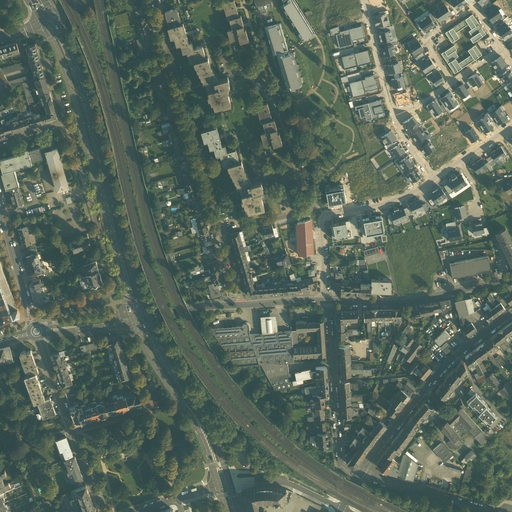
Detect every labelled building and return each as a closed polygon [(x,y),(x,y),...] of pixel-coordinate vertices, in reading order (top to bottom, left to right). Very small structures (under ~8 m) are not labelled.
[(243,39),(244,40),(248,39),(245,28),(244,29),(243,25),(240,15),(238,16),(233,0),(229,0),(222,2),(223,3),(224,2),(225,6),(224,6),(226,15),(228,15),(229,18),(227,19),(229,18),(229,19),(231,18),(232,22),(231,22),(232,28),(227,29),(230,38),(233,37),(234,39),(238,37),(239,40),(243,39)] [(256,6),(257,5),(259,10),(259,9),(264,8),(267,7),(271,6),(270,0),(254,0),(255,2),(256,6)] [(291,1),(290,0),(284,4),(283,4),(285,8),(284,9),(287,13),(288,13),(293,19),(291,20),(294,25),(296,24),(297,27),(296,28),(298,27),(300,31),(298,31),(301,36),(303,35),(305,39),(311,35),(311,33),(313,32),(307,23),(305,24),(304,22),(305,21),(300,12),(298,13),(297,11),(298,10),(293,0),(291,1)] [(373,11),(378,10),(384,8),(382,0),(375,0),(370,1),(373,11)] [(467,3),(466,0),(465,0),(450,0),(457,10),(461,7),(460,7),(462,5),(463,6),(467,3)] [(444,4),(449,12),(452,10),(447,2),(444,4)] [(449,12),(444,4),(434,12),(435,14),(439,19),(440,21),(451,14),(449,12)] [(490,9),(485,12),(492,23),(496,20),(502,16),(495,5),(490,9)] [(165,12),(166,15),(167,18),(168,21),(168,24),(170,27),(180,24),(176,9),(173,10),(173,9),(170,10),(165,12)] [(137,19),(138,25),(147,22),(145,17),(144,17),(143,14),(137,16),(137,19)] [(388,24),(386,14),(379,16),(375,17),(376,19),(375,20),(376,24),(377,24),(378,26),(388,24)] [(472,14),(462,21),(466,26),(468,24),(471,29),(474,28),(479,24),(472,14)] [(428,15),(418,22),(424,31),(427,30),(432,27),(432,26),(434,25),(433,23),(428,15)] [(505,22),(504,22),(497,27),(496,28),(504,40),(511,34),(511,30),(509,25),(507,26),(505,22)] [(178,45),(180,44),(188,42),(184,28),(183,28),(181,24),(180,24),(170,27),(168,28),(170,34),(171,34),(172,38),(174,38),(175,41),(177,41),(178,45)] [(274,52),(275,53),(282,51),(285,50),(287,49),(284,50),(283,46),(284,46),(283,40),(281,41),(280,37),(282,37),(280,37),(279,33),(280,33),(279,28),(277,28),(276,24),(267,27),(268,28),(265,29),(268,39),(271,39),(271,41),(269,42),(272,52),(274,52)] [(340,34),(340,32),(338,26),(330,29),(331,36),(336,35),(340,34)] [(351,40),(365,37),(362,26),(352,29),(353,35),(350,35),(351,40)] [(456,33),(458,31),(455,26),(445,33),(452,43),(459,37),(456,33)] [(486,34),(481,28),(476,31),(474,28),(471,29),(469,30),(473,36),(472,37),(470,38),(473,43),(486,34)] [(336,35),(339,48),(352,44),(351,40),(350,35),(349,29),(340,32),(340,34),(336,35)] [(390,30),(384,32),(378,33),(381,42),(392,39),(390,30)] [(152,39),(150,33),(141,35),(142,38),(143,41),(146,41),(152,39)] [(143,41),(142,38),(136,40),(139,50),(148,48),(152,47),(150,41),(146,42),(146,41),(143,41)] [(414,55),(421,51),(423,49),(417,40),(410,46),(412,49),(411,50),(414,55)] [(191,62),(194,61),(204,58),(203,54),(204,54),(202,45),(194,48),(192,41),(188,42),(180,44),(182,49),(183,48),(184,52),(187,52),(189,59),(190,58),(191,62)] [(0,57),(19,52),(16,43),(0,47),(0,57)] [(26,47),(35,79),(45,76),(35,44),(26,47)] [(393,45),(382,48),(384,56),(395,53),(393,45)] [(454,51),(457,49),(454,45),(441,54),(445,60),(450,57),(453,60),(455,58),(457,57),(453,52),(454,51)] [(482,55),(475,45),(467,50),(471,55),(468,56),(472,62),(482,55)] [(368,50),(355,53),(358,66),(372,62),(368,50)] [(291,57),(290,53),(288,53),(282,55),(280,56),(280,57),(278,58),(281,69),(283,68),(284,70),(281,71),(285,81),(287,81),(287,83),(285,84),(287,89),(301,85),(300,82),(299,82),(298,79),(299,78),(298,79),(297,75),(298,75),(296,69),(295,70),(294,66),(295,66),(295,65),(294,66),(293,62),(294,62),(293,56),(291,57)] [(355,53),(341,57),(344,69),(358,66),(355,53)] [(501,56),(491,63),(496,70),(502,67),(506,64),(501,56)] [(206,58),(204,58),(194,61),(195,66),(196,66),(197,70),(198,70),(199,74),(200,74),(202,78),(203,78),(204,82),(206,82),(206,83),(210,98),(212,97),(213,101),(214,107),(222,104),(225,103),(226,105),(231,103),(228,94),(230,94),(228,89),(227,90),(226,86),(227,86),(229,85),(228,80),(227,81),(226,77),(227,77),(227,76),(214,80),(213,74),(212,74),(211,70),(210,70),(208,66),(206,63),(209,62),(208,57),(206,58)] [(423,62),(419,65),(425,73),(435,66),(429,58),(423,62)] [(448,63),(454,73),(464,67),(461,62),(458,63),(455,58),(453,60),(448,63)] [(399,62),(389,65),(387,66),(389,73),(391,73),(397,71),(401,70),(399,62)] [(22,63),(1,69),(1,71),(3,73),(3,74),(24,68),(22,63)] [(510,71),(509,69),(504,72),(499,75),(504,83),(509,80),(511,77),(511,74),(510,72),(511,71),(510,71)] [(439,72),(434,75),(430,78),(435,86),(444,80),(439,72)] [(153,76),(155,81),(163,79),(162,73),(153,76)] [(478,76),(477,74),(474,76),(473,75),(468,79),(469,80),(473,86),(476,83),(478,86),(483,83),(481,81),(478,76)] [(366,80),(368,90),(368,91),(378,88),(376,79),(375,79),(374,75),(364,77),(365,80),(366,80)] [(40,95),(40,94),(49,92),(45,76),(35,79),(40,95)] [(394,78),(391,79),(393,88),(397,87),(402,86),(404,85),(402,76),(399,77),(394,78)] [(9,82),(12,88),(22,83),(27,82),(28,81),(26,77),(9,82)] [(362,80),(349,83),(350,86),(351,91),(353,97),(365,94),(365,91),(362,81),(362,80)] [(22,83),(27,98),(32,97),(27,82),(22,83)] [(469,93),(466,89),(462,84),(455,88),(462,98),(469,93)] [(471,96),(471,97),(475,95),(470,88),(470,87),(466,89),(469,93),(471,96)] [(168,96),(166,89),(158,92),(160,98),(168,96)] [(40,94),(42,99),(42,102),(39,103),(34,104),(33,105),(34,108),(37,107),(45,105),(52,102),(49,92),(40,94)] [(409,101),(407,92),(400,93),(395,95),(398,104),(409,101)] [(442,98),(442,99),(447,105),(449,109),(458,103),(450,92),(442,98)] [(375,104),(369,105),(368,103),(372,119),(378,117),(377,114),(384,112),(382,105),(383,105),(381,99),(374,101),(375,104)] [(442,110),(439,106),(435,101),(428,106),(435,115),(442,110)] [(48,112),(49,114),(55,112),(52,102),(45,105),(47,112),(48,112)] [(276,142),(277,144),(282,142),(279,131),(277,132),(276,128),(277,128),(274,118),(272,119),(267,102),(256,105),(256,106),(258,105),(259,109),(257,110),(260,118),(261,118),(262,121),(261,122),(263,122),(264,122),(265,125),(264,125),(266,131),(260,132),(263,141),(267,140),(267,142),(272,140),(273,143),(276,142)] [(368,103),(355,106),(355,110),(358,109),(360,118),(365,117),(366,121),(372,119),(368,103)] [(499,107),(496,109),(491,113),(495,119),(498,124),(501,122),(503,120),(506,118),(502,112),(499,107)] [(29,127),(35,125),(32,116),(31,111),(24,113),(29,127)] [(47,114),(40,116),(42,123),(57,119),(55,112),(49,114),(47,115),(47,114)] [(22,129),(29,127),(24,113),(22,114),(21,113),(17,114),(18,116),(22,129)] [(35,125),(42,123),(40,116),(39,113),(32,116),(35,125)] [(19,130),(22,129),(18,116),(14,118),(14,119),(16,119),(19,130)] [(418,123),(413,116),(403,123),(408,130),(418,123)] [(493,126),(490,122),(485,116),(477,122),(480,126),(483,131),(484,132),(493,126)] [(19,130),(16,119),(14,119),(10,121),(11,123),(13,132),(19,130)] [(11,123),(5,125),(3,125),(3,127),(6,134),(13,132),(11,123)] [(176,126),(171,127),(169,128),(170,131),(171,134),(179,131),(177,125),(176,126)] [(212,148),(214,147),(222,145),(218,131),(216,131),(215,127),(201,131),(203,138),(205,137),(206,141),(208,141),(209,145),(210,144),(212,148)] [(423,138),(426,136),(421,128),(420,129),(411,135),(416,143),(423,138)] [(478,137),(472,128),(465,132),(471,142),(478,137)] [(381,137),(386,144),(391,141),(396,138),(391,131),(381,137)] [(466,145),(465,142),(460,135),(451,141),(458,151),(466,145)] [(393,144),(391,141),(386,144),(384,146),(386,149),(390,146),(393,144)] [(423,152),(425,155),(434,149),(429,141),(422,146),(420,147),(422,150),(421,150),(422,150),(423,152),(423,153),(423,152)] [(184,148),(182,142),(174,144),(175,150),(181,149),(184,148)] [(390,150),(391,151),(393,154),(395,157),(396,156),(403,152),(404,151),(401,147),(402,146),(400,143),(398,144),(392,148),(390,150)] [(225,165),(227,165),(237,162),(236,158),(238,157),(235,148),(227,151),(225,144),(222,145),(214,147),(215,152),(217,151),(218,155),(220,155),(222,162),(223,161),(225,165)] [(28,151),(31,162),(48,157),(48,158),(48,157),(53,155),(52,150),(50,145),(28,151)] [(499,159),(506,154),(500,147),(490,153),(492,155),(496,161),(499,159)] [(31,162),(30,159),(28,159),(27,157),(27,158),(25,152),(0,159),(0,163),(3,172),(14,169),(32,164),(31,162)] [(58,154),(53,155),(48,157),(58,190),(68,187),(58,154)] [(442,161),(437,154),(430,159),(428,160),(433,167),(442,161)] [(396,165),(400,170),(403,169),(403,170),(407,167),(413,163),(408,155),(402,160),(398,162),(399,163),(396,165)] [(490,165),(496,161),(492,155),(486,159),(488,162),(490,165)] [(477,173),(487,167),(485,164),(481,159),(472,165),(477,173)] [(240,189),(241,193),(252,190),(253,191),(260,189),(263,188),(262,185),(260,185),(259,181),(261,180),(260,180),(249,183),(247,178),(246,178),(245,174),(244,174),(243,170),(242,170),(241,166),(242,165),(241,160),(239,161),(237,162),(227,165),(228,169),(229,169),(230,174),(231,173),(233,178),(233,177),(235,182),(236,181),(237,186),(239,185),(239,186),(240,185),(241,189),(240,189)] [(18,181),(18,183),(30,180),(32,179),(34,177),(43,166),(46,164),(49,163),(48,161),(44,162),(40,165),(32,175),(30,177),(28,178),(18,181)] [(488,162),(485,164),(487,167),(490,171),(493,169),(490,165),(488,162)] [(411,181),(412,182),(421,175),(416,168),(414,170),(407,175),(411,181)] [(2,174),(7,189),(9,188),(9,189),(17,187),(17,186),(19,186),(18,183),(18,181),(14,169),(3,172),(4,173),(2,174)] [(183,177),(185,182),(193,179),(191,173),(183,176),(183,177)] [(452,180),(449,182),(449,183),(454,190),(455,191),(467,183),(460,174),(457,177),(456,176),(451,179),(452,180)] [(497,180),(500,187),(504,185),(503,184),(505,183),(503,178),(497,180)] [(373,181),(353,184),(356,199),(376,196),(373,181)] [(511,185),(511,183),(510,181),(505,183),(503,184),(504,185),(509,194),(511,192),(511,185)] [(449,183),(444,186),(447,191),(449,194),(454,190),(449,183)] [(329,192),(325,192),(328,204),(346,201),(343,185),(338,186),(338,187),(329,189),(329,192)] [(17,187),(9,189),(14,209),(23,206),(18,187),(17,187)] [(440,187),(430,194),(432,198),(436,204),(436,203),(446,197),(446,196),(444,193),(440,187)] [(263,197),(260,189),(253,191),(252,190),(241,193),(243,201),(245,201),(246,205),(248,210),(255,208),(259,207),(259,208),(264,207),(262,198),(263,197)] [(198,196),(196,190),(188,192),(188,193),(189,198),(198,196)] [(432,198),(428,200),(433,206),(437,204),(436,203),(436,204),(432,198)] [(420,200),(409,204),(413,214),(416,212),(417,213),(421,211),(421,210),(424,209),(422,204),(420,200)] [(464,206),(454,208),(456,218),(463,216),(466,216),(464,206)] [(42,207),(33,209),(35,215),(43,212),(42,207)] [(398,208),(398,209),(396,210),(401,221),(408,218),(407,216),(404,209),(403,208),(399,210),(398,208)] [(401,221),(396,210),(394,211),(394,210),(394,211),(390,213),(390,215),(393,222),(394,224),(396,223),(399,222),(401,221)] [(372,217),(372,219),(369,219),(368,217),(362,218),(365,234),(368,234),(368,235),(371,235),(371,233),(378,232),(378,233),(382,233),(381,231),(384,231),(381,215),(372,217)] [(196,220),(198,226),(206,223),(204,217),(196,220)] [(298,255),(307,255),(306,243),(312,243),(311,219),(297,223),(297,232),(298,245),(298,255)] [(345,222),(333,224),(335,236),(348,233),(347,230),(346,227),(346,225),(345,222)] [(446,224),(447,230),(456,228),(454,222),(446,224)] [(482,223),(471,225),(473,235),(481,233),(484,232),(483,228),(482,223)] [(331,233),(332,237),(336,236),(336,238),(348,236),(348,233),(335,236),(333,224),(331,224),(332,233),(331,233)] [(18,228),(20,237),(29,235),(27,230),(26,227),(26,226),(24,227),(18,228)] [(272,226),(262,228),(265,237),(275,235),(273,228),(272,226)] [(456,228),(447,230),(448,237),(449,242),(461,239),(459,228),(456,228)] [(495,233),(511,267),(511,266),(511,242),(505,228),(495,233)] [(211,240),(209,234),(201,236),(202,242),(204,242),(211,240)] [(29,244),(31,243),(29,235),(20,237),(23,245),(29,244)] [(72,242),(74,248),(75,251),(91,247),(88,237),(72,242)] [(363,251),(365,257),(379,253),(377,247),(363,251)] [(26,257),(28,265),(39,262),(40,262),(37,252),(31,254),(31,256),(26,257)] [(449,263),(452,278),(490,270),(487,255),(449,263)] [(281,265),(284,264),(282,260),(283,260),(282,257),(281,257),(279,257),(276,258),(277,263),(278,266),(281,265)] [(0,314),(0,322),(14,317),(19,315),(20,315),(20,314),(19,311),(0,261),(0,305),(2,312),(3,311),(4,313),(2,314),(1,314),(0,314)] [(208,263),(210,269),(219,267),(217,261),(208,263)] [(40,268),(39,262),(28,265),(31,275),(43,271),(46,270),(45,266),(42,267),(40,268)] [(83,265),(86,274),(99,270),(96,262),(88,264),(83,265)] [(248,272),(246,268),(241,269),(244,279),(252,277),(251,273),(249,274),(249,272),(248,272)] [(99,270),(86,274),(83,275),(84,277),(79,278),(81,284),(86,283),(88,287),(94,286),(94,287),(98,286),(97,285),(102,283),(101,279),(101,278),(100,273),(99,273),(99,270)] [(341,279),(341,283),(344,283),(345,281),(344,280),(342,273),(335,273),(335,278),(335,279),(341,279)] [(223,283),(222,277),(213,280),(214,283),(215,286),(217,285),(219,285),(223,283)] [(307,283),(310,291),(309,289),(313,287),(312,284),(313,283),(312,278),(305,280),(305,279),(307,283)] [(31,290),(40,287),(40,284),(41,284),(41,283),(40,279),(38,279),(31,281),(32,284),(30,285),(31,290)] [(303,292),(310,291),(307,283),(305,279),(301,281),(299,281),(303,292)] [(371,280),(371,284),(371,292),(391,292),(391,280),(371,280)] [(253,286),(252,282),(245,284),(249,297),(257,296),(256,289),(254,289),(253,289),(252,287),(253,286)] [(219,290),(217,285),(215,286),(214,283),(208,285),(209,289),(212,298),(221,296),(219,290)] [(344,284),(344,283),(341,283),(335,283),(335,289),(336,289),(336,294),(344,294),(344,284)] [(292,284),(287,285),(288,294),(293,293),(298,293),(297,284),(292,284)] [(348,285),(344,284),(344,294),(352,294),(352,286),(352,285),(348,285)] [(371,284),(363,284),(363,294),(371,295),(371,292),(371,284)] [(41,291),(40,287),(31,290),(33,296),(36,295),(36,297),(43,295),(42,295),(45,294),(44,290),(41,291)] [(63,289),(56,291),(59,299),(65,298),(63,289)] [(46,297),(45,294),(42,295),(43,295),(36,297),(33,298),(35,305),(45,303),(44,300),(46,299),(46,297)] [(470,313),(479,309),(479,308),(475,302),(471,297),(464,299),(454,302),(455,302),(456,309),(457,309),(459,317),(462,329),(463,329),(463,328),(471,322),(472,321),(473,319),(470,314),(470,313)] [(499,300),(506,308),(509,306),(503,298),(501,299),(499,300)] [(492,309),(489,310),(489,311),(494,317),(499,313),(490,301),(489,299),(486,301),(487,302),(492,309)] [(492,299),(490,301),(499,313),(505,309),(500,302),(497,305),(492,299)] [(442,314),(451,311),(448,300),(440,301),(442,310),(441,310),(442,314)] [(440,301),(432,303),(434,312),(434,313),(438,312),(438,311),(441,310),(442,310),(440,301)] [(431,313),(434,312),(432,303),(425,304),(418,306),(420,315),(423,314),(423,315),(426,314),(426,316),(427,315),(429,315),(429,314),(431,313)] [(415,316),(420,315),(418,306),(411,307),(412,311),(410,311),(410,315),(411,319),(416,318),(415,316)] [(392,319),(393,319),(394,319),(394,320),(395,320),(401,320),(401,309),(392,309),(392,319)] [(335,315),(336,331),(345,330),(346,330),(345,321),(357,321),(357,311),(336,311),(336,312),(336,315),(335,315)] [(484,315),(488,321),(494,317),(489,311),(487,312),(486,313),(484,315)] [(260,317),(261,334),(277,332),(275,315),(260,317)] [(317,331),(317,335),(318,346),(308,347),(298,347),(292,348),(293,358),(308,357),(319,357),(325,356),(325,345),(324,334),(324,330),(323,322),(319,322),(307,323),(306,321),(296,322),(296,331),(297,331),(317,330),(317,331)] [(463,329),(468,336),(476,330),(471,322),(463,328),(463,329)] [(258,364),(249,335),(249,326),(248,325),(247,324),(246,324),(244,324),(243,324),(243,325),(242,325),(242,326),(210,329),(235,366),(258,364)] [(402,332),(407,336),(411,329),(409,327),(407,325),(402,332)] [(504,328),(498,332),(506,343),(509,341),(508,341),(506,337),(509,335),(504,328)] [(434,340),(439,345),(444,341),(446,339),(450,336),(449,335),(444,330),(440,333),(441,334),(434,340)] [(291,331),(277,332),(261,334),(249,335),(258,364),(260,364),(271,363),(287,363),(294,362),(293,358),(292,348),(291,336),(291,331)] [(498,332),(492,337),(497,344),(501,342),(502,344),(505,349),(507,348),(509,346),(506,343),(498,332)] [(403,342),(410,347),(415,340),(408,335),(403,342)] [(108,345),(110,349),(121,346),(118,337),(104,340),(106,346),(107,346),(108,345)] [(492,337),(489,339),(494,345),(493,346),(495,349),(496,348),(499,346),(497,344),(492,337)] [(490,353),(495,349),(493,346),(494,345),(489,339),(483,343),(490,353)] [(406,353),(404,356),(409,360),(410,361),(422,346),(415,340),(410,347),(406,353)] [(446,353),(446,354),(452,348),(446,341),(440,347),(446,353)] [(406,353),(410,347),(403,342),(399,348),(402,350),(406,353)] [(487,354),(488,356),(491,354),(490,353),(483,343),(476,348),(482,357),(487,354)] [(340,362),(350,361),(351,361),(349,345),(339,346),(340,362)] [(112,353),(114,357),(123,354),(121,346),(110,349),(109,350),(110,354),(112,353)] [(0,362),(6,361),(6,362),(8,363),(12,362),(13,360),(12,357),(10,350),(4,352),(3,348),(0,348),(0,362)] [(471,352),(477,361),(479,359),(482,357),(476,348),(471,352)] [(19,354),(22,362),(33,358),(31,353),(30,350),(26,352),(25,350),(20,352),(21,354),(19,354)] [(51,354),(53,360),(61,357),(59,352),(51,354)] [(478,373),(482,371),(477,361),(471,352),(465,357),(469,367),(470,366),(474,363),(475,366),(478,372),(478,373)] [(401,362),(404,356),(400,353),(398,354),(396,359),(401,362)] [(115,365),(116,364),(125,362),(123,354),(114,357),(112,357),(115,365)] [(489,358),(497,368),(500,366),(494,359),(492,356),(489,358)] [(494,359),(500,366),(504,363),(499,356),(494,359)] [(53,360),(56,367),(65,364),(66,364),(67,363),(66,360),(64,361),(63,357),(61,357),(53,360)] [(22,362),(27,375),(35,372),(38,371),(33,358),(22,362)] [(481,362),(479,359),(477,361),(482,371),(484,375),(487,373),(485,369),(482,362),(481,362)] [(411,366),(413,364),(410,361),(409,360),(402,368),(407,372),(408,371),(408,370),(409,369),(408,368),(410,365),(411,366)] [(442,398),(444,399),(454,388),(453,387),(462,376),(463,377),(466,375),(465,374),(466,371),(467,371),(464,363),(461,360),(459,362),(459,363),(454,369),(453,368),(449,373),(448,373),(445,377),(446,377),(444,380),(444,381),(442,383),(442,382),(439,386),(439,387),(435,392),(442,398)] [(408,371),(411,373),(413,372),(415,368),(416,368),(418,366),(419,364),(415,361),(413,364),(411,366),(410,365),(408,368),(409,369),(408,370),(408,371)] [(116,364),(118,372),(128,369),(125,362),(116,364)] [(272,385),(290,381),(289,373),(287,363),(271,363),(260,364),(272,385)] [(417,372),(424,378),(431,369),(424,363),(420,368),(418,366),(416,368),(415,368),(413,372),(415,374),(417,372)] [(56,367),(59,376),(71,372),(69,367),(69,366),(68,366),(67,366),(66,364),(65,364),(56,367)] [(508,375),(500,366),(497,368),(497,369),(503,375),(502,376),(504,378),(508,375)] [(315,376),(327,375),(326,367),(316,368),(316,371),(316,373),(315,373),(315,372),(311,372),(311,369),(309,369),(301,371),(301,372),(300,373),(300,372),(295,373),(296,379),(303,378),(315,376)] [(351,375),(350,371),(350,368),(341,368),(341,376),(351,375)] [(130,377),(128,369),(118,372),(116,372),(119,381),(130,377)] [(475,374),(479,383),(486,378),(484,375),(482,371),(478,373),(478,372),(475,374)] [(24,376),(29,390),(40,386),(35,372),(27,375),(24,376)] [(72,376),(71,372),(59,376),(63,387),(72,383),(70,377),(72,376)] [(486,378),(493,387),(499,382),(492,373),(486,378)] [(303,378),(296,379),(290,381),(272,385),(275,391),(304,385),(303,378)] [(400,389),(403,390),(404,388),(401,386),(402,385),(398,382),(396,385),(400,389)] [(405,387),(404,388),(403,390),(410,396),(416,388),(409,382),(407,385),(406,384),(404,387),(405,387)] [(499,382),(493,387),(495,390),(496,391),(500,388),(502,386),(499,382)] [(499,391),(508,399),(510,397),(511,394),(511,387),(506,382),(501,388),(499,391)] [(34,403),(38,401),(45,399),(40,386),(29,390),(34,403)] [(349,388),(348,386),(340,387),(340,396),(350,395),(350,388),(349,388)] [(406,401),(410,396),(403,390),(400,389),(396,394),(406,401)] [(312,396),(313,400),(323,398),(329,397),(328,390),(319,390),(319,395),(316,395),(312,396)] [(372,395),(384,405),(387,401),(377,393),(374,390),(372,394),(372,395)] [(478,413),(486,405),(487,404),(482,400),(480,397),(480,398),(476,393),(475,393),(471,397),(466,402),(468,404),(476,411),(478,413)] [(399,410),(406,401),(396,394),(389,402),(391,404),(399,410)] [(107,414),(117,411),(114,400),(113,395),(108,396),(109,401),(104,402),(107,414)] [(117,411),(129,407),(126,397),(123,398),(123,395),(117,397),(117,399),(114,400),(117,411)] [(129,407),(142,404),(140,399),(139,396),(136,397),(135,395),(126,397),(129,407)] [(50,397),(45,399),(38,401),(44,417),(46,416),(47,416),(48,416),(53,414),(55,413),(50,397)] [(100,416),(107,414),(104,402),(103,401),(103,398),(95,400),(100,416)] [(324,405),(323,398),(313,400),(310,400),(310,402),(312,402),(312,407),(315,407),(323,406),(324,405)] [(93,418),(100,416),(95,400),(93,401),(92,403),(89,404),(93,418)] [(424,402),(417,410),(426,418),(429,415),(427,414),(429,411),(431,413),(434,411),(434,410),(432,406),(431,408),(424,402)] [(86,420),(93,418),(89,404),(85,405),(84,404),(81,405),(82,407),(86,420)] [(394,417),(399,410),(391,404),(386,411),(394,417)] [(476,411),(468,404),(467,406),(474,413),(476,411)] [(76,423),(86,420),(82,407),(79,408),(79,406),(78,405),(76,405),(70,407),(76,423)] [(486,405),(478,413),(477,415),(479,417),(486,424),(488,426),(497,417),(492,412),(493,412),(490,410),(486,405)] [(451,439),(453,442),(457,439),(460,436),(451,426),(459,418),(457,417),(464,411),(463,410),(461,407),(461,408),(440,428),(451,439)] [(317,417),(317,420),(318,420),(323,419),(325,419),(323,410),(316,411),(317,417)] [(423,421),(426,418),(417,410),(412,417),(419,423),(421,420),(423,421)] [(427,419),(432,423),(439,414),(435,411),(427,419)] [(468,430),(475,436),(481,430),(464,411),(457,417),(459,418),(451,426),(460,436),(468,430)] [(366,418),(375,425),(377,423),(375,421),(367,414),(366,418)] [(415,429),(417,430),(419,428),(417,426),(419,423),(412,417),(408,422),(415,429)] [(486,424),(479,417),(477,418),(484,425),(486,424)] [(365,422),(373,428),(375,425),(366,418),(365,422)] [(379,420),(377,423),(375,425),(382,431),(386,426),(379,420)] [(403,428),(411,434),(415,429),(408,422),(403,428)] [(382,431),(375,425),(373,428),(371,430),(378,436),(382,431)] [(360,430),(367,435),(369,433),(363,427),(360,430)] [(403,428),(392,442),(401,449),(412,435),(411,434),(403,428)] [(357,434),(364,439),(367,435),(360,430),(359,432),(357,434)] [(371,430),(369,433),(367,435),(374,441),(378,436),(371,430)] [(484,433),(481,430),(475,436),(481,444),(486,440),(484,438),(486,436),(484,433)] [(327,432),(326,432),(319,433),(318,433),(317,433),(317,437),(317,440),(328,439),(327,432)] [(374,441),(367,435),(364,439),(363,441),(370,446),(374,441)] [(63,451),(66,460),(73,456),(66,437),(66,436),(57,440),(55,440),(55,441),(56,441),(60,452),(63,451)] [(352,441),(359,447),(361,443),(355,437),(355,438),(352,441)] [(328,443),(328,439),(317,440),(318,444),(318,447),(326,447),(329,446),(329,443),(328,443)] [(452,448),(454,449),(457,446),(461,443),(457,439),(453,442),(451,439),(447,442),(452,448)] [(425,451),(427,448),(417,440),(412,445),(417,449),(416,451),(418,453),(421,456),(425,451)] [(350,445),(356,450),(359,447),(352,441),(350,445)] [(363,441),(361,443),(359,447),(366,452),(370,446),(363,441)] [(433,449),(444,462),(453,455),(441,441),(433,449)] [(400,451),(401,449),(392,442),(391,444),(400,451)] [(389,456),(392,458),(393,457),(391,456),(394,452),(395,451),(397,452),(396,452),(399,454),(400,451),(391,444),(389,446),(384,453),(389,456)] [(366,452),(359,447),(356,450),(355,452),(362,458),(366,452)] [(465,457),(469,461),(476,455),(472,450),(465,457)] [(355,452),(353,455),(351,458),(358,463),(362,458),(355,452)] [(380,468),(385,473),(395,461),(392,458),(389,456),(384,453),(378,461),(377,463),(377,465),(378,467),(380,468)] [(396,476),(413,481),(418,464),(404,453),(404,454),(403,454),(403,455),(400,465),(396,476)] [(75,456),(73,456),(66,460),(64,460),(69,472),(68,472),(72,483),(83,479),(75,456)] [(358,463),(351,458),(349,460),(347,464),(353,468),(355,467),(358,463)] [(385,473),(396,476),(400,465),(399,464),(395,461),(385,473)] [(459,485),(464,468),(449,463),(445,477),(446,477),(445,481),(459,485)] [(79,511),(95,511),(86,486),(78,488),(71,491),(72,494),(74,499),(79,511)] [(264,511),(265,511),(264,511),(265,511),(264,509),(263,508),(260,509),(257,502),(259,502),(261,502),(263,501),(266,501),(268,501),(270,502),(273,502),(275,502),(275,503),(276,503),(278,504),(279,503),(283,504),(283,502),(286,489),(284,489),(282,488),(279,488),(277,487),(274,487),(272,486),(269,486),(266,486),(264,486),(261,486),(259,487),(256,487),(254,487),(251,488),(249,489),(247,489),(244,490),(242,491),(247,511),(264,511)] [(292,492),(286,489),(283,502),(288,504),(292,492)] [(36,506),(37,510),(43,507),(43,508),(57,500),(58,499),(58,500),(60,499),(59,496),(36,505),(36,506)] [(75,510),(75,511),(79,511),(74,499),(71,500),(74,510),(75,510)] [(5,505),(4,503),(0,504),(0,511),(5,511),(8,511),(11,510),(9,506),(8,507),(7,505),(6,505),(5,505)]
